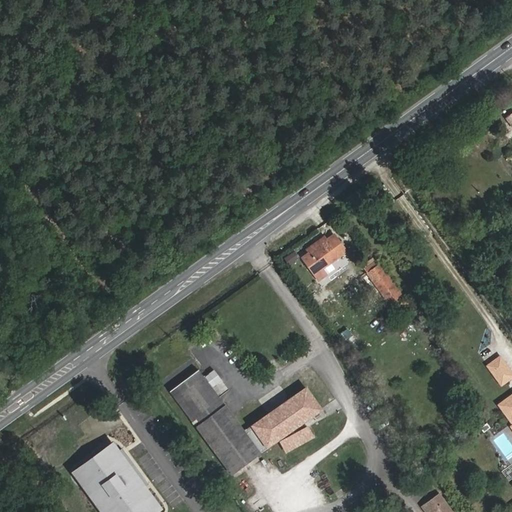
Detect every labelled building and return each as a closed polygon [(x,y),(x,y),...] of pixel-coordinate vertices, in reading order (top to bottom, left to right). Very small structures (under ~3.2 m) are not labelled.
[(307,248),(309,251),(300,257),(319,282),(329,274),(325,268),(349,251),(335,233),(327,238),(325,235),(307,248)] [(388,301),(400,293),(374,258),(362,266),(388,301)] [(494,371),(506,363),(501,356),(489,364),(494,371)] [(260,453),(195,362),(165,382),(230,473),(260,453)] [(511,370),(506,363),(494,371),(503,383),(511,376),(511,370)] [(323,410),(307,386),(251,425),(267,448),(323,410)] [(511,394),(500,403),(511,419),(511,394)] [(493,423),(490,419),(484,424),(487,428),(493,423)] [(148,511),(154,508),(140,488),(146,484),(120,447),(114,451),(111,447),(75,472),(103,511),(148,511)] [(455,511),(441,492),(426,502),(433,511),(455,511)] [(427,511),(433,511),(426,502),(422,505),(427,511)]
